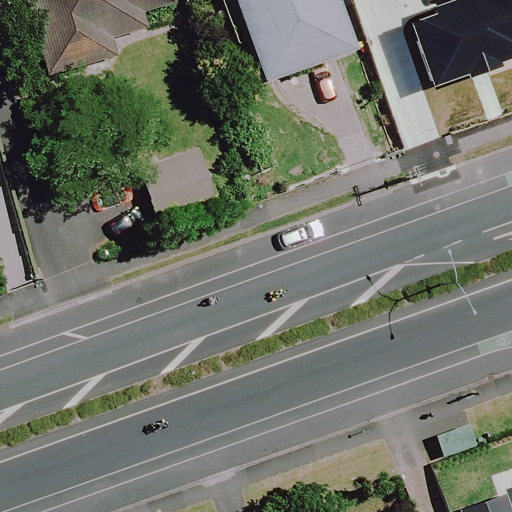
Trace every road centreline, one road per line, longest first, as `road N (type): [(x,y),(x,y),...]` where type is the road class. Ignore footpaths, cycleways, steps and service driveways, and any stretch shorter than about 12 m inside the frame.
road 1 (secondary): [(0,384),(511,203)]
road 2 (secondary): [(511,311),(0,492)]
